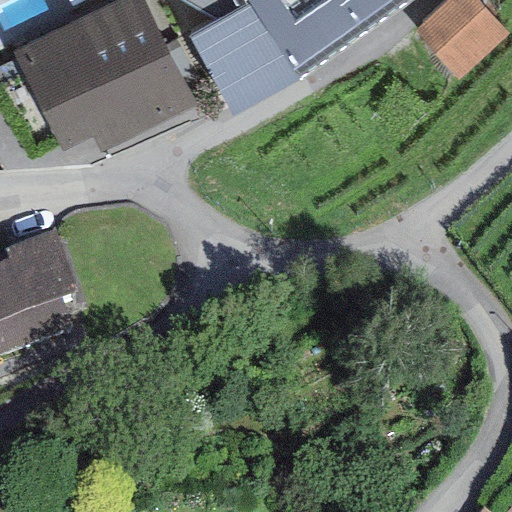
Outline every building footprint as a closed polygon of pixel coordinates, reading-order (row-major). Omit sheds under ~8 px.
[(0,0),(0,36),(88,12),(84,0),(0,0)] [(143,0),(118,0),(13,52),(61,151),(92,136),(100,151),(195,104),(143,0)] [(250,0),(182,0),(218,21),(188,36),(232,115),(297,81),(250,0)] [(341,0),(250,0),(297,81),(365,31),(341,0)] [(341,0),(365,31),(406,0),(341,0)] [(477,0),(446,0),(414,29),(458,79),(508,35),(477,0)] [(55,244),(4,264),(7,272),(0,274),(0,363),(8,361),(12,373),(74,349),(60,313),(79,305),(55,244)]
